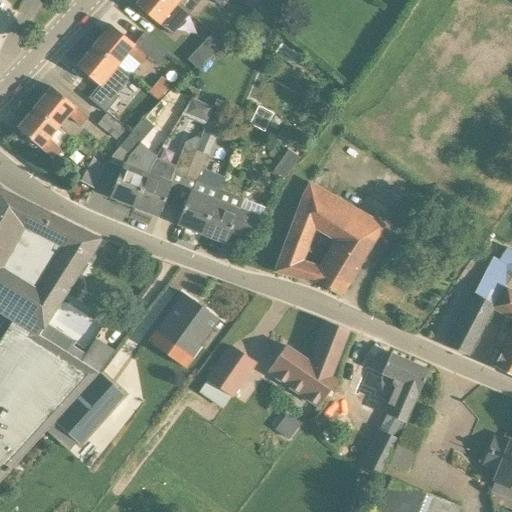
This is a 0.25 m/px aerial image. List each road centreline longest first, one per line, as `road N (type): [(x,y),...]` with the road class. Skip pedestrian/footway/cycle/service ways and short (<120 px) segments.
road 1 (residential): [(511,388),(149,242),(0,169)]
road 2 (tertiary): [(0,93),(92,0)]
